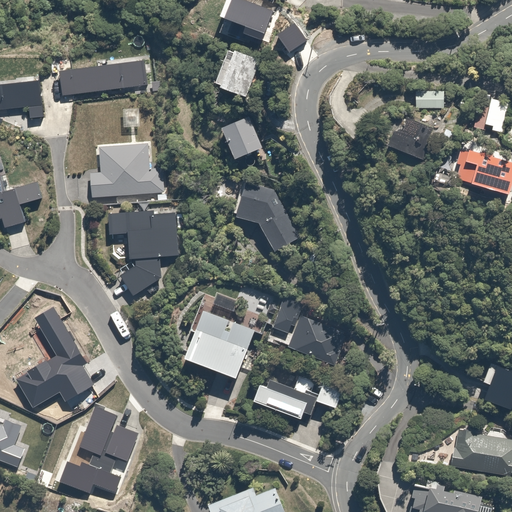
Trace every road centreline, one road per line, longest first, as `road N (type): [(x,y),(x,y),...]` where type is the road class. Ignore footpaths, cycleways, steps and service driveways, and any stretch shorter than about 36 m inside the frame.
road 1 (residential): [(346,479),(358,447),(399,396),(408,353),(311,135),(314,85),(345,57),(441,48),(511,16)]
road 2 (residential): [(346,479),(175,421),(138,383),(83,291),(37,269)]
